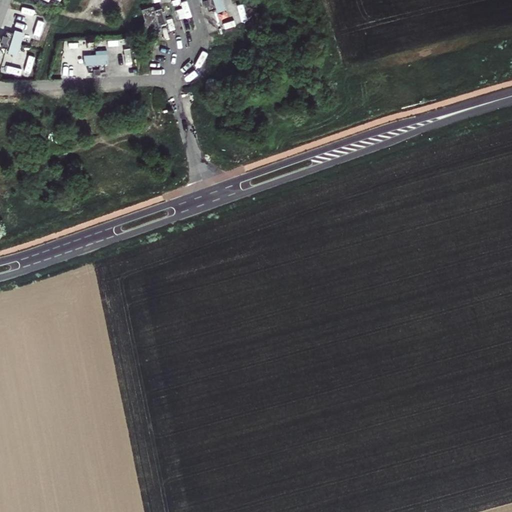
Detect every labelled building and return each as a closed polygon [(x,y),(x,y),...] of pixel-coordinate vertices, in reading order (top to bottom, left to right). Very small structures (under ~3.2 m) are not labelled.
[(223,0),(212,0),(217,13),(227,10),(223,0)] [(152,6),(140,9),(145,21),(142,29),(158,32),(161,26),(167,24),(165,18),(169,17),(165,2),(160,3),(161,9),(154,11),(152,6)] [(25,34),(16,30),(6,53),(16,57),(25,34)] [(0,48),(8,50),(12,33),(5,31),(0,48)] [(110,64),(109,54),(84,55),(85,66),(110,64)]
